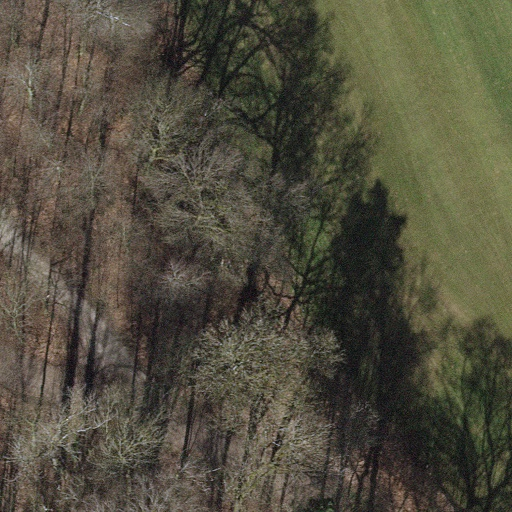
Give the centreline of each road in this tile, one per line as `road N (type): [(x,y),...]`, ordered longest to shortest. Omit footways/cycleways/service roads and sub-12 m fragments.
road 1 (track): [(191,430),(0,220)]
road 2 (track): [(191,430),(0,355)]
road 3 (track): [(325,511),(191,430)]
